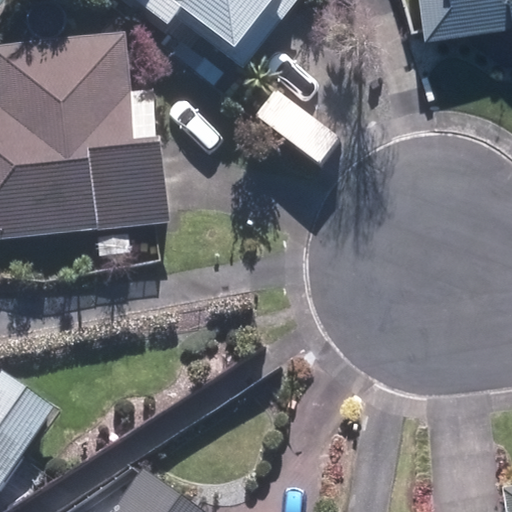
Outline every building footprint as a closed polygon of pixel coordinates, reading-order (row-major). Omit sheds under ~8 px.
[(183,0),(170,17),(236,70),(292,0),(183,0)] [(511,0),(421,0),(426,34),(511,22),(511,0)] [(0,242),(171,227),(163,139),(129,142),(121,46),(54,53),(53,43),(0,48),(0,242)] [(273,87),(250,117),(315,166),(337,136),(273,87)] [(0,461),(14,471),(51,416),(2,383),(0,385),(0,461)] [(193,511),(145,478),(118,511),(193,511)]
